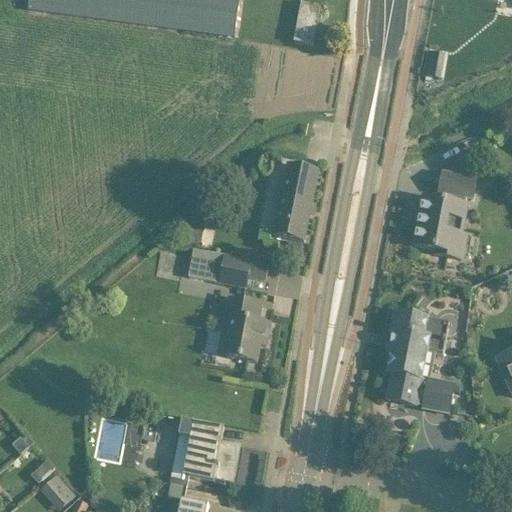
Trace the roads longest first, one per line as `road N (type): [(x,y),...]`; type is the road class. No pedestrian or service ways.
road 1 (tertiary): [(368,137),(344,190),(329,337)]
road 2 (tertiary): [(329,337),(353,277),(368,137)]
road 3 (unclassified): [(499,511),(304,463)]
road 4 (tertiary): [(304,463),(329,337)]
